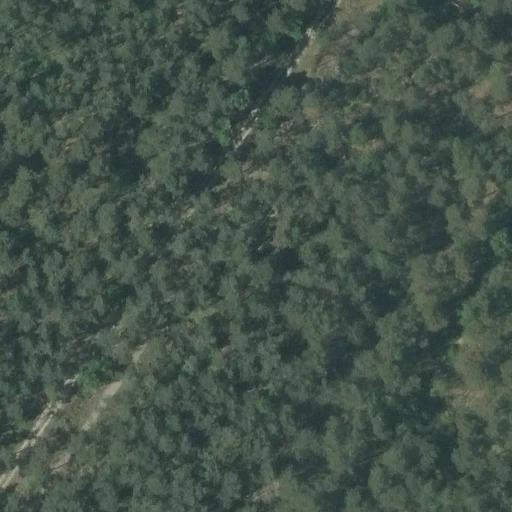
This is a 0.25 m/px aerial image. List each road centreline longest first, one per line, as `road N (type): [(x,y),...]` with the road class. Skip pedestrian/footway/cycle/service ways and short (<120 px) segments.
road 1 (unknown): [(32,511),(377,0)]
road 2 (track): [(0,484),(324,0)]
